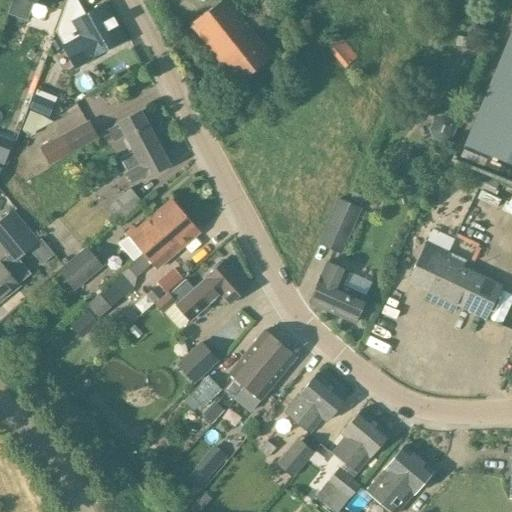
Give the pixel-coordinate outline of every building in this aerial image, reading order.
[(12,0),(7,13),(27,21),(34,1),(50,7),(52,0),(12,0)] [(253,32),(288,5),(283,0),(255,0),(239,14),(228,0),(222,0),(191,24),(236,84),(272,56),(253,32)] [(75,67),(92,57),(124,39),(104,3),(73,21),(83,39),(64,49),(75,67)] [(511,163),(511,21),(461,143),(511,163)] [(358,57),(342,38),(329,49),(330,50),(326,53),(331,59),(335,56),(344,68),(358,57)] [(47,117),(53,103),(35,96),(29,110),(47,117)] [(78,104),(66,109),(72,123),(85,118),(78,104)] [(129,151),(155,138),(140,111),(118,123),(119,123),(107,130),(114,142),(125,136),(126,138),(123,140),(129,151)] [(443,143),(452,139),(457,129),(453,119),(443,114),(433,118),(429,129),(433,138),(443,143)] [(71,153),(98,138),(89,120),(62,135),(71,153)] [(12,141),(0,136),(0,164),(3,165),(12,141)] [(129,151),(119,157),(126,172),(125,172),(132,185),(169,165),(155,138),(129,151)] [(483,204),(489,191),(479,187),(460,227),(488,240),(501,212),(483,204)] [(122,219),(142,201),(130,188),(110,205),(115,211),(107,218),(113,225),(122,218),(122,219)] [(340,252),(359,208),(337,198),(318,242),(340,252)] [(10,207),(3,199),(0,202),(0,241),(2,240),(11,249),(31,230),(10,207)] [(142,252),(185,215),(171,200),(137,229),(134,226),(126,233),(128,236),(119,244),(134,261),(142,252)] [(142,252),(156,268),(198,231),(185,215),(142,252)] [(443,307),(462,266),(447,259),(450,252),(426,241),(407,282),(427,291),(424,298),(443,307)] [(459,257),(477,255),(475,243),(457,245),(459,257)] [(74,290),(103,265),(86,246),(58,271),(74,290)] [(54,256),(51,253),(39,263),(42,267),(54,256)] [(229,304),(249,286),(225,260),(205,278),(206,278),(176,305),(189,320),(220,293),(229,304)] [(354,321),(365,296),(339,285),(346,271),(326,262),(308,301),(354,321)] [(0,299),(18,285),(0,263),(0,299)] [(186,272),(191,271),(192,266),(189,263),(184,264),(183,268),(186,272)] [(462,266),(443,307),(453,312),(456,305),(485,318),(501,285),(462,266)] [(157,283),(166,293),(183,279),(174,268),(157,283)] [(133,287),(121,273),(86,304),(98,318),(122,296),(132,307),(145,295),(136,285),(133,287)] [(163,313),(176,302),(168,292),(154,303),(163,313)] [(244,386),(280,343),(264,330),(228,373),(244,386)] [(194,382),(217,360),(201,343),(177,365),(194,382)] [(280,343),(244,386),(260,400),(296,357),(280,343)] [(326,421),(346,398),(317,373),(285,412),(310,432),(322,418),(326,421)] [(203,407),(221,389),(208,376),(189,393),(203,407)] [(357,473),(370,458),(389,434),(360,410),(340,433),(344,437),(331,452),(350,468),(346,473),(339,467),(327,481),(328,481),(315,496),(333,511),(338,511),(349,498),(361,485),(352,479),(357,473)] [(293,477),(314,451),(297,437),(276,463),(293,477)] [(269,457),(276,447),(266,439),(258,449),(269,457)] [(391,511),(398,511),(433,470),(404,446),(366,491),(391,511)] [(208,480),(228,458),(215,447),(195,470),(208,480)]
